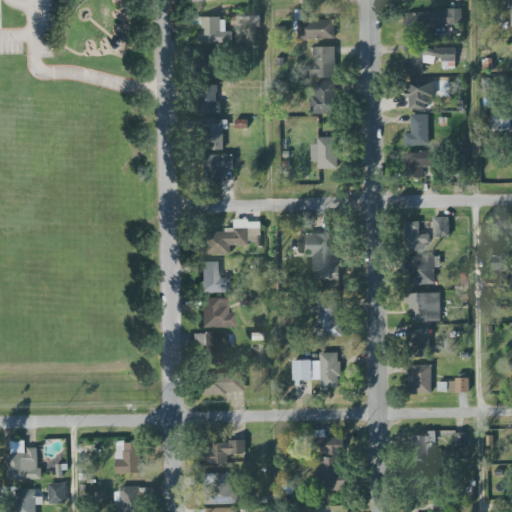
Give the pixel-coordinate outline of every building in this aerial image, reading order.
[(295,10),(309,10),(309,20),(337,20),(337,40),(300,41),(300,35),(294,35),(294,20),(296,20),(295,10)] [(433,26),(461,25),(461,10),(406,12),(406,31),(433,30),(433,26)] [(189,18),(190,26),(197,26),(197,43),(229,42),(229,32),(223,32),(223,17),(189,18)] [(401,48),(425,45),(425,50),(429,50),(436,51),(436,48),(442,49),(457,49),(458,62),(443,62),(443,59),(429,56),(424,56),(425,76),(411,77),(411,74),(408,74),(407,69),(405,69),(405,59),(408,59),(407,53),(401,54),(401,48)] [(315,48),(337,48),(337,78),(327,79),(317,79),(316,79),(312,79),(311,62),(315,62),(315,48)] [(410,78),(436,78),(436,98),(432,98),(432,105),(427,105),(427,110),(410,110),(410,78)] [(309,115),(334,114),(333,82),(313,82),(313,95),(309,95),(309,115)] [(216,85),(196,85),(197,115),(216,114),(216,85)] [(427,115),(409,115),(409,133),(403,134),(403,147),(428,146),(427,115)] [(221,129),(226,129),(226,121),(202,120),(201,150),(221,150),(221,129)] [(245,120),(233,120),(233,129),(245,128),(245,120)] [(319,170),(339,170),(338,138),(319,139),(319,170)] [(402,153),(403,178),(422,177),(422,167),(429,167),(429,152),(402,153)] [(221,183),(221,170),(231,170),(231,154),(200,155),(200,184),(221,183)] [(449,217),(432,218),(432,238),(449,238),(449,217)] [(402,222),(403,247),(419,247),(419,222),(402,222)] [(198,255),(229,255),(229,245),(255,244),(255,247),(260,247),(259,228),(222,229),(222,232),(205,233),(205,242),(197,242),(198,255)] [(336,266),(327,266),(327,234),(297,234),(297,257),(308,257),(308,282),(336,282),(336,266)] [(438,256),(401,257),(401,283),(430,282),(430,268),(438,268),(438,256)] [(482,270),(497,270),(496,256),(481,256),(482,270)] [(202,262),(220,262),(221,277),(230,277),(230,293),(202,293),(202,262)] [(438,315),(438,294),(406,293),(405,314),(438,315)] [(202,329),(237,329),(237,313),(230,313),(230,297),(202,297),(202,329)] [(337,336),(337,305),(317,305),(316,336),(337,336)] [(225,332),(201,332),(202,362),(225,361),(225,332)] [(409,337),(410,357),(429,356),(428,336),(409,337)] [(320,354),(340,353),(340,362),(343,362),(344,378),(341,378),(341,389),(322,390),(320,354)] [(294,362),(313,362),(314,381),(295,382),(294,362)] [(430,394),(430,365),(408,366),(408,394),(430,394)] [(242,393),(242,374),(200,375),(200,394),(242,393)] [(448,379),(448,393),(468,393),(468,379),(448,379)] [(341,490),(341,474),(338,474),(338,438),(324,438),(324,430),(316,430),(316,490),(341,490)] [(464,433),(452,434),(452,450),(464,449),(464,433)] [(429,443),(433,443),(433,434),(410,435),(410,465),(429,464),(429,443)] [(204,465),(227,463),(227,455),(245,454),(244,441),(203,443),(204,465)] [(126,445),(142,445),(143,475),(118,476),(118,462),(125,461),(125,453),(127,453),(126,445)] [(8,455),(9,482),(43,481),(43,470),(39,470),(39,450),(29,450),(29,455),(8,455)] [(235,473),(208,474),(209,504),(235,504),(235,473)] [(64,504),(64,484),(47,484),(47,504),(64,504)] [(118,511),(139,511),(139,487),(118,487),(118,511)] [(12,511),(34,511),(34,506),(41,505),(41,498),(34,498),(34,490),(12,490),(12,511)]
